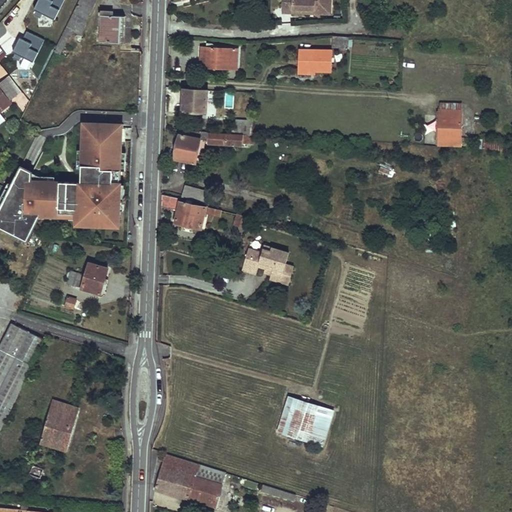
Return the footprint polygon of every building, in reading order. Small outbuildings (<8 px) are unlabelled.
[(55,20),(64,0),(40,0),(36,10),(38,11),(35,16),(41,19),(42,14),(55,20)] [(79,0),(75,10),(89,16),(96,0),(79,0)] [(283,0),(283,14),(293,14),(293,10),(309,10),(310,8),(313,8),(313,14),(330,15),(330,0),(283,0)] [(80,35),(89,16),(75,10),(66,29),(72,31),(80,35)] [(109,15),(100,14),(100,41),(120,43),(121,19),(110,17),(109,15)] [(66,29),(55,52),(60,55),(72,31),(66,29)] [(45,39),(27,31),(22,41),(21,40),(14,52),(16,53),(14,58),(19,61),(21,56),(34,62),(45,39)] [(333,47),(347,48),(348,37),(333,36),(333,47)] [(205,66),(236,69),(237,49),(209,47),(209,43),(206,43),(205,66)] [(333,50),(299,49),(298,73),(316,74),(316,71),(332,72),(333,50)] [(0,108),(12,98),(0,82),(0,108)] [(182,111),(206,112),(207,90),(183,89),(182,111)] [(439,145),(461,146),(462,104),(441,103),(439,145)] [(244,135),(253,135),(254,122),(233,121),(232,134),(244,135)] [(123,126),(97,125),(96,139),(82,138),(80,184),(31,182),(31,173),(21,169),(0,210),(0,228),(21,239),(24,234),(29,237),(38,218),(40,214),(78,216),(78,220),(78,223),(82,223),(100,224),(100,225),(118,226),(119,212),(119,191),(120,172),(121,154),(123,126)] [(96,139),(97,125),(83,125),(82,138),(96,139)] [(174,158),(195,163),(200,142),(226,145),(227,144),(227,134),(179,130),(174,158)] [(227,144),(242,145),(244,135),(232,134),(227,134),(227,144)] [(242,145),(252,146),(253,135),(244,135),(242,145)] [(472,149),(509,151),(510,141),(473,139),(472,149)] [(208,191),(185,184),(181,195),(205,203),(208,191)] [(175,222),(201,228),(204,213),(205,208),(179,201),(180,198),(162,195),(162,206),(177,211),(175,222)] [(246,217),(238,215),(235,225),(243,228),(246,217)] [(289,253),(264,246),(262,250),(249,246),(243,267),(257,271),(259,264),(266,266),(273,268),(272,272),(271,275),(290,281),(293,271),(284,268),(285,265),(289,253)] [(108,270),(88,264),(84,276),(76,274),(73,285),(72,288),(101,295),(108,270)] [(76,274),(70,272),(67,283),(73,285),(76,274)] [(289,285),(290,281),(271,275),(270,279),(289,285)] [(68,298),(65,308),(73,310),(76,302),(68,298)] [(42,339),(10,324),(0,344),(0,427),(32,365),(30,364),(42,339)] [(288,435),(299,401),(289,397),(278,431),(288,435)] [(78,410),(53,400),(41,443),(65,452),(78,410)] [(288,435),(307,441),(318,407),(304,402),(299,401),(288,435)] [(155,490),(216,507),(222,484),(195,476),(197,470),(206,473),(208,467),(166,454),(155,490)] [(43,469),(32,465),(28,474),(40,478),(43,469)] [(195,476),(222,484),(226,472),(208,467),(206,473),(197,470),(195,476)] [(261,491),(293,501),(296,494),(279,489),(263,484),(261,491)]
